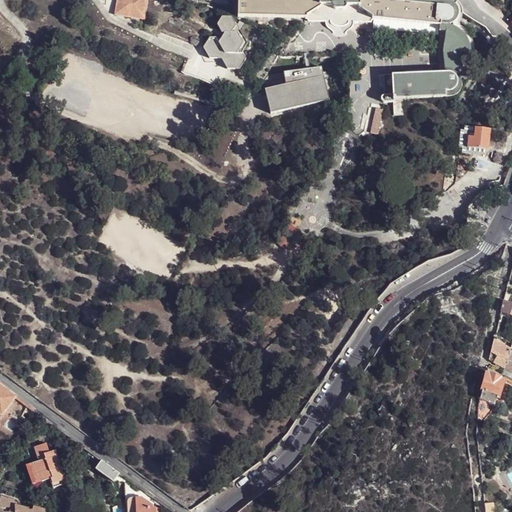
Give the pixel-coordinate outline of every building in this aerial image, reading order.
[(144,20),(147,0),(117,0),(116,15),(144,20)] [(238,0),(239,16),(306,16),(307,16),(307,14),(322,6),(322,4),(321,4),(320,0),(238,0)] [(320,0),(321,4),(322,4),(333,5),(333,7),(334,8),(334,9),(336,9),(344,10),(345,9),(346,8),(347,7),(347,5),(359,6),(360,6),(360,0),(320,0)] [(360,0),(360,6),(359,6),(359,8),(373,17),(372,19),(374,19),(441,25),(441,24),(448,24),(452,24),(455,22),(457,19),(459,15),(459,14),(459,9),(458,8),(458,6),(455,4),(453,2),(452,1),(450,1),(441,0),(360,0)] [(331,21),(333,22),(334,24),(336,25),(337,25),(338,26),(340,26),(341,26),(342,26),(344,25),(345,24),(347,23),(348,22),(349,21),(371,22),(372,21),(373,21),(374,21),(374,19),(372,19),(373,17),(359,8),(359,6),(347,5),(347,7),(346,8),(345,9),(344,10),(336,9),(334,9),(334,8),(333,7),(333,5),(322,4),(322,6),(307,14),(307,16),(306,16),(306,17),(308,19),(308,20),(331,21)] [(223,31),(229,31),(233,24),(229,15),(219,15),(215,23),(219,31),(223,31)] [(441,25),(441,30),(446,31),(447,31),(448,31),(450,32),(451,32),(452,33),(454,34),(455,34),(456,35),(457,36),(459,37),(460,38),(461,40),(461,41),(462,42),(463,43),(463,45),(464,46),(464,48),(464,49),(464,51),(464,52),(464,54),(464,55),(464,57),(463,58),(463,60),(462,61),(462,62),(461,63),(460,65),(459,66),(458,67),(457,68),(456,69),(455,70),(454,70),(452,71),(451,72),(450,72),(448,73),(451,73),(452,73),(454,73),(455,74),(457,75),(458,75),(459,75),(460,74),(462,73),(463,71),(464,70),(465,68),(466,67),(467,65),(468,64),(469,62),(468,42),(467,40),(467,39),(466,37),(465,36),(465,35),(464,33),(463,32),(462,31),(461,30),(460,29),(459,28),(457,28),(456,27),(455,26),(453,26),(452,25),(450,25),(448,24),(441,24),(441,25)] [(234,51),(237,46),(240,41),(234,31),(229,31),(223,31),(220,36),(217,41),(223,51),(234,51)] [(454,34),(452,33),(451,32),(450,32),(448,31),(447,31),(446,31),(444,49),(448,73),(450,72),(451,72),(452,71),(454,70),(455,70),(456,69),(457,68),(458,67),(459,66),(460,65),(461,63),(462,62),(462,61),(463,60),(463,58),(464,57),(464,55),(464,54),(464,52),(464,51),(464,49),(464,48),(464,46),(463,45),(463,43),(462,42),(461,41),(461,40),(460,38),(459,37),(457,36),(456,35),(455,34),(454,34)] [(208,35),(201,46),(207,56),(219,57),(225,66),(237,67),(243,56),(237,46),(234,51),(223,51),(217,41),(220,36),(217,35),(208,35)] [(462,82),(462,83),(466,81),(472,74),(476,66),(469,62),(468,64),(467,65),(466,67),(465,68),(464,70),(463,71),(462,73),(460,74),(459,75),(458,75),(459,76),(460,78),(461,79),(462,81),(462,82)] [(319,65),(281,72),(284,84),(263,90),(271,114),(329,97),(319,65)] [(451,73),(448,73),(392,76),(393,100),(403,99),(452,97),(453,97),(454,96),(455,96),(456,95),(457,95),(457,94),(458,94),(459,93),(460,92),(460,91),(461,91),(461,90),(462,89),(462,88),(462,87),(462,86),(462,85),(462,84),(462,83),(462,82),(462,81),(461,79),(460,78),(459,76),(458,75),(457,75),(455,74),(454,73),(452,73),(451,73)] [(383,102),(385,103),(394,103),(393,100),(392,76),(384,76),(384,80),(384,85),(385,96),(384,96),(382,98),(382,100),(383,102)] [(403,99),(393,100),(394,103),(394,116),(403,115),(403,99)] [(372,132),(378,134),(383,109),(377,108),(372,132)] [(488,149),(490,129),(476,128),(475,137),(469,137),(468,147),(488,149)] [(488,169),(491,160),(476,156),(474,165),(488,169)] [(511,304),(503,301),(501,313),(511,316),(511,304)] [(511,350),(511,345),(511,343),(495,335),(494,341),(511,350)] [(506,368),(511,350),(494,341),(489,360),(506,368)] [(486,374),(487,374),(487,376),(483,391),(481,400),(489,403),(496,405),(498,397),(510,402),(511,395),(511,380),(488,368),(486,374)] [(0,418),(3,414),(15,397),(0,385),(0,418)] [(481,400),(479,409),(486,412),(489,403),(481,400)] [(46,443),(35,446),(34,446),(39,461),(31,463),(34,475),(38,473),(41,481),(51,478),(52,480),(63,477),(56,455),(51,457),(49,452),(46,443)] [(114,481),(120,473),(103,460),(97,468),(114,481)] [(27,464),(33,484),(41,481),(38,473),(34,475),(31,463),(27,464)] [(52,487),(65,483),(63,477),(52,480),(50,481),(52,487)] [(11,500),(0,496),(0,511),(44,511),(44,509),(34,506),(32,510),(26,508),(26,509),(22,510),(21,506),(16,505),(16,503),(11,500)] [(128,511),(159,511),(160,507),(154,507),(154,505),(143,498),(143,496),(133,497),(130,499),(128,502),(128,511)] [(495,511),(494,503),(484,504),(485,511),(495,511)]
